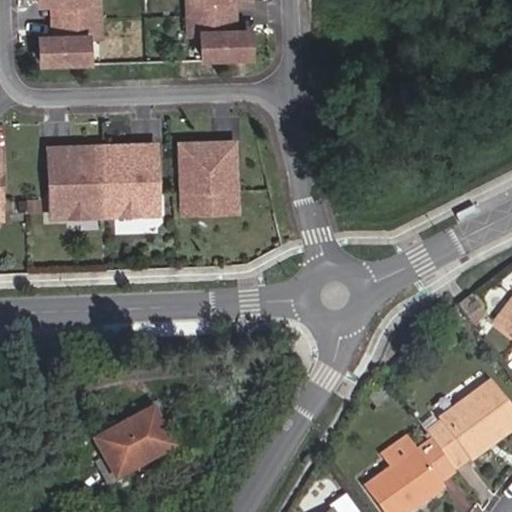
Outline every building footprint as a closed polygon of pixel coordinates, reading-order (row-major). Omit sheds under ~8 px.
[(39,37),(40,62),(88,60),(87,36),(99,35),(97,0),(38,0),(38,3),(49,2),(58,2),(59,36),(50,36),(39,37)] [(187,0),(188,33),(200,32),(201,56),(248,55),(248,30),(228,30),(226,0),(187,0)] [(236,0),(226,0),(228,30),(237,30),(236,0)] [(58,2),(49,2),(50,36),(59,36),(58,2)] [(233,141),(179,143),(181,201),(219,200),(219,210),(235,209),(233,141)] [(154,143),(100,145),(103,203),(140,202),(141,212),(156,212),(154,143)] [(100,145),(48,147),(50,215),(66,214),(65,204),(103,203),(100,145)] [(219,200),(181,201),(181,211),(219,210),(219,200)] [(140,202),(103,203),(103,213),(141,212),(140,202)] [(103,203),(65,204),(66,214),(103,213),(103,203)] [(483,277),(467,287),(478,303),(489,295),(494,292),(483,277)] [(497,297),(494,292),(489,295),(492,301),(497,297)] [(468,294),(454,304),(461,313),(475,303),(468,294)] [(449,408),(434,418),(441,428),(458,453),(476,441),(477,443),(487,436),(482,428),(504,412),(510,420),(511,418),(511,395),(493,369),(446,405),(449,408)] [(148,412),(88,444),(108,482),(167,451),(148,412)] [(487,436),(510,420),(504,412),(482,428),(487,436)] [(458,453),(441,428),(424,440),(401,456),(373,475),(397,510),(447,475),(444,470),(462,458),(458,453)] [(401,456),(424,440),(414,428),(393,442),(401,456)] [(351,511),(342,498),(323,511),(351,511)]
